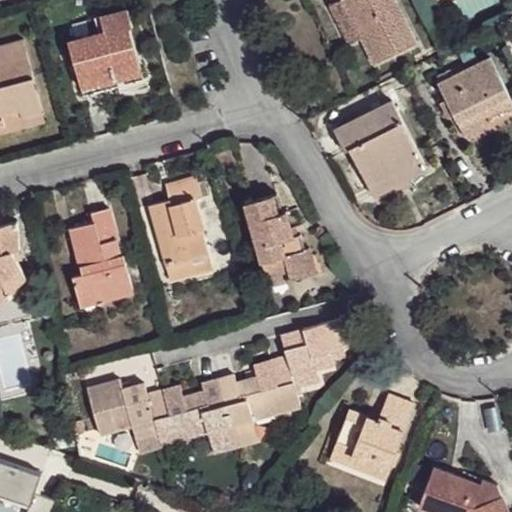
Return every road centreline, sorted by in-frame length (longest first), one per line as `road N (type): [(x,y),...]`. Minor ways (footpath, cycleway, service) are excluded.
road 1 (residential): [(271,103),(0,178)]
road 2 (residential): [(409,271),(343,236),(271,103)]
road 3 (residential): [(511,368),(464,377),(417,349),(402,298),(409,271)]
